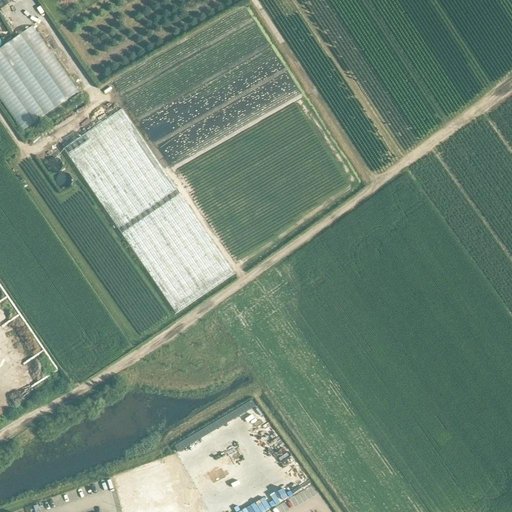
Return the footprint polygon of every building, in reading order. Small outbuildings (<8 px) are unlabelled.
[(0,0),(0,9),(15,0),(0,0)] [(32,27),(0,48),(0,99),(19,127),(22,131),(78,92),(75,88),(32,27)] [(122,110),(65,148),(176,313),(234,275),(122,110)] [(142,497),(175,489),(167,459),(134,467),(142,497)] [(109,477),(86,486),(90,496),(113,488),(109,477)]
